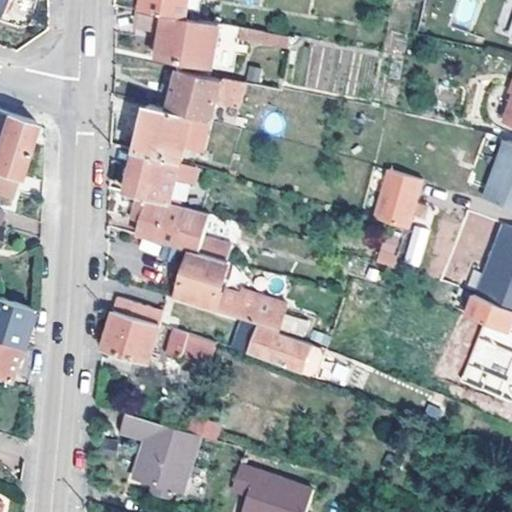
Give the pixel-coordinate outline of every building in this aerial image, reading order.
[(0,0),(0,12),(6,14),(11,0),(0,0)] [(145,0),(144,11),(188,18),(190,0),(145,0)] [(190,0),(188,18),(201,20),(204,0),(190,0)] [(201,20),(188,18),(144,11),(141,10),(138,29),(156,32),(164,33),(163,40),(160,58),(213,69),(222,24),(201,20)] [(243,39),(264,43),(266,32),(246,28),(243,39)] [(155,39),(163,40),(164,33),(156,32),(155,39)] [(266,32),(264,43),(290,48),(292,36),(266,32)] [(241,108),(243,100),(247,81),(180,67),(170,107),(194,114),(215,120),(220,103),(241,108)] [(247,81),(243,100),(279,107),(283,89),(247,81)] [(142,149),(182,161),(188,138),(194,114),(170,107),(153,103),(142,149)] [(2,107),(0,113),(0,138),(10,110),(2,107)] [(0,187),(13,192),(38,119),(16,113),(10,110),(0,138),(0,187)] [(209,144),(215,120),(194,114),(188,138),(209,144)] [(485,196),(511,206),(511,139),(507,137),(485,196)] [(153,198),(171,203),(182,161),(142,149),(138,166),(135,177),(131,192),(141,195),(153,198)] [(129,176),(135,177),(138,166),(132,165),(129,176)] [(426,179),(392,169),(378,219),(412,229),(426,179)] [(138,208),(148,212),(153,198),(141,195),(138,208)] [(153,198),(148,212),(145,221),(141,234),(195,250),(201,252),(205,240),(209,228),(213,215),(171,203),(153,198)] [(135,218),(145,221),(148,212),(138,208),(135,218)] [(213,215),(209,228),(240,237),(244,223),(213,215)] [(511,224),(505,222),(499,236),(511,240),(511,224)] [(434,232),(421,227),(409,262),(422,267),(434,232)] [(402,240),(390,236),(385,250),(397,254),(402,240)] [(511,240),(499,236),(477,294),(511,307),(511,240)] [(201,252),(232,261),(235,249),(205,240),(201,252)] [(232,261),(201,252),(195,250),(179,299),(218,312),(223,298),(234,262),(232,261)] [(510,331),(511,326),(511,307),(477,294),(475,293),(467,315),(484,321),(510,331)] [(0,332),(21,340),(27,323),(33,305),(0,294),(0,332)] [(117,310),(148,320),(152,307),(121,297),(117,310)] [(260,324),(278,330),(284,311),(243,297),(241,303),(223,298),(218,312),(260,324)] [(161,325),(148,320),(117,310),(104,346),(120,352),(132,356),(148,361),(161,325)] [(287,331),(305,335),(308,320),(290,316),(287,331)] [(511,373),(511,331),(510,331),(484,321),(461,382),(503,398),(511,373)] [(327,346),(278,330),(260,324),(251,352),(316,373),(327,347),(327,346)] [(216,343),(176,329),(168,353),(182,358),(181,361),(207,370),(216,343)] [(15,359),(17,354),(21,340),(0,332),(0,369),(11,373),(14,363),(15,359)] [(132,356),(120,352),(118,358),(130,362),(132,356)] [(15,359),(14,363),(21,365),(23,356),(17,354),(15,359)] [(443,355),(439,373),(455,377),(459,358),(443,355)] [(511,373),(503,398),(511,401),(511,373)] [(184,492),(202,433),(190,430),(127,411),(122,429),(149,437),(137,477),(166,486),(181,491),(184,492)] [(202,433),(217,438),(222,423),(196,415),(190,430),(202,433)] [(307,511),(316,488),(260,469),(244,511),(307,511)] [(181,491),(166,486),(163,495),(178,500),(181,491)]
